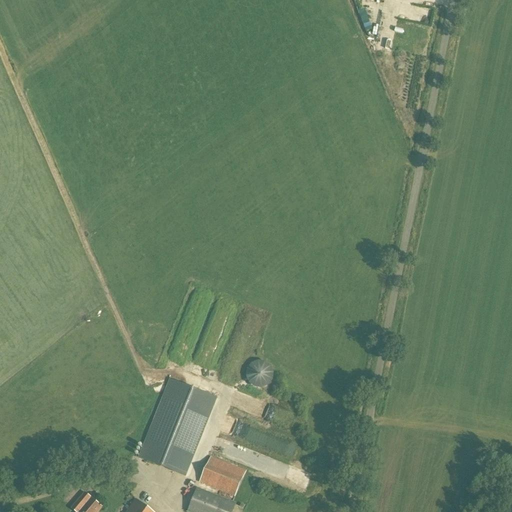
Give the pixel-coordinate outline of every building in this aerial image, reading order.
[(170,381),(139,461),(186,480),(216,399),(170,381)] [(199,483),(235,497),(247,471),(211,457),(199,483)] [(188,511),(189,511),(232,511),(236,504),(197,489),(188,511)] [(98,511),(102,507),(91,497),(79,511),(98,511)] [(152,511),(136,500),(126,511),(152,511)]
